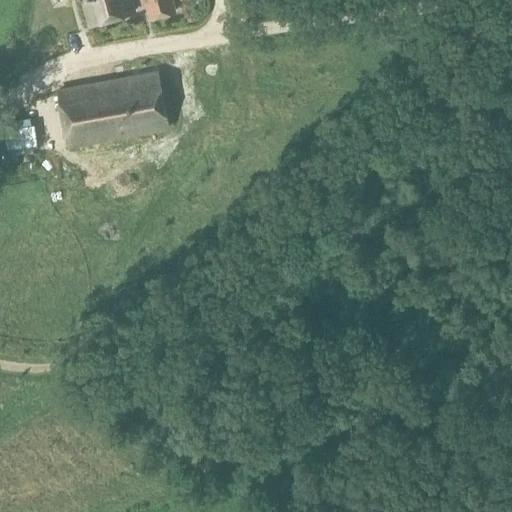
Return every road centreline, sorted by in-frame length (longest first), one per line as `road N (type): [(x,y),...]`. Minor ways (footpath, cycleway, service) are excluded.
road 1 (track): [(509,0),(168,324),(65,383),(0,362)]
road 2 (track): [(0,109),(69,63),(451,0)]
